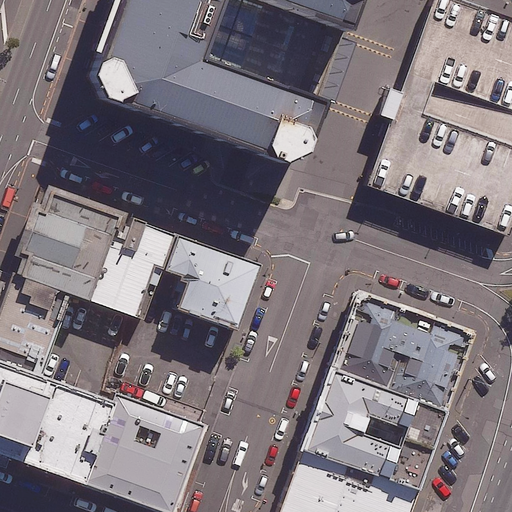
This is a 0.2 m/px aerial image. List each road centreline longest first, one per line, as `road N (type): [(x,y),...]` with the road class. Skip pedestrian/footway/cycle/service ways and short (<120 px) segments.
road 1 (residential): [(321,233),(3,129)]
road 2 (residential): [(321,233),(231,483)]
road 3 (residential): [(473,281),(321,233)]
road 4 (secondary): [(51,0),(3,129)]
